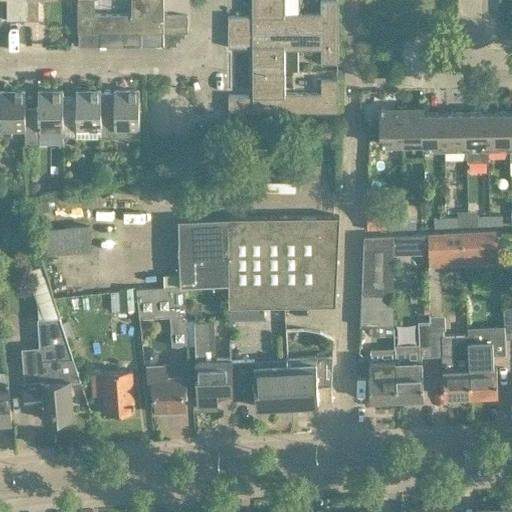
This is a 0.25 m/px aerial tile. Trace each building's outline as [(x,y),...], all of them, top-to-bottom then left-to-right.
[(6,0),(7,19),(23,19),(23,0),(6,0)] [(23,0),(23,19),(39,19),(39,0),(23,0)] [(77,0),(78,32),(79,32),(79,43),(101,43),(124,43),(124,44),(142,44),(165,44),(165,45),(170,45),(170,43),(177,43),(177,39),(181,39),(181,35),(185,35),(185,31),(188,31),(188,14),(164,14),(164,0),(131,0),(132,12),(95,12),(95,0),(77,0)] [(229,14),(229,30),(339,30),(338,0),(321,0),(321,12),(285,12),(284,0),(252,0),(253,14),(229,14)] [(253,46),(253,70),(285,70),(285,48),(322,48),(322,62),(339,62),(339,30),(229,30),(229,46),(253,46)] [(285,70),(253,70),(253,94),(229,94),(229,111),(339,111),(339,78),(322,78),(322,92),(285,92),(285,70)] [(25,110),(25,128),(26,144),(40,143),(40,128),(63,128),(64,110),(63,89),(38,89),(39,110),(25,110)] [(76,110),(64,110),(63,128),(64,135),(77,135),(77,128),(101,128),(101,110),(101,89),(76,89),(76,110)] [(115,110),(101,110),(101,128),(102,135),(115,135),(115,127),(140,127),(139,89),(114,89),(115,110)] [(12,128),(25,128),(25,110),(25,90),(0,90),(0,110),(0,135),(12,136),(12,128)] [(380,142),(402,142),(402,106),(379,106),(380,142)] [(423,106),(402,106),(402,142),(422,142),(424,142),(423,112),(423,106)] [(424,148),(445,147),(445,111),(425,112),(424,106),(423,106),(424,148)] [(510,110),(488,111),(489,147),(510,146),(510,110)] [(445,147),(467,147),(467,111),(445,111),(445,147)] [(488,111),(467,111),(467,147),(467,161),(489,160),(489,147),(488,111)] [(40,182),(29,182),(29,194),(40,194),(40,182)] [(415,200),(404,201),(405,218),(416,218),(415,200)] [(469,224),(468,207),(459,207),(459,216),(459,225),(469,224)] [(468,207),(469,224),(478,224),(478,215),(477,207),(468,207)] [(366,229),(391,228),(391,219),(391,209),(366,210),(366,229)] [(340,214),(228,216),(229,283),(230,305),(335,303),(340,214)] [(490,214),(478,215),(478,224),(490,223),(490,214)] [(503,214),(490,214),(490,223),(503,223),(503,214)] [(228,216),(178,217),(178,243),(180,272),(180,285),(182,285),(185,285),(229,283),(228,216)] [(447,216),(434,217),(434,225),(434,226),(447,225),(447,216)] [(454,216),(447,216),(447,225),(459,225),(459,216),(454,216)] [(403,227),(403,218),(391,219),(391,228),(403,227)] [(405,218),(403,218),(403,227),(417,227),(416,218),(405,218)] [(50,249),(97,249),(97,224),(51,223),(50,249)] [(496,229),(463,230),(464,255),(464,264),(499,262),(498,254),(496,229)] [(18,230),(14,246),(23,248),(27,232),(18,230)] [(464,255),(463,230),(428,232),(429,252),(429,257),(464,255)] [(428,232),(394,233),(394,253),(429,252),(428,232)] [(360,323),(360,324),(373,324),(394,325),(394,323),(394,253),(394,233),(365,235),(360,323)] [(180,272),(163,273),(164,286),(180,285),(180,272)] [(474,276),(466,276),(466,292),(475,291),(474,276)] [(141,287),(136,287),(140,317),(171,316),(172,345),(189,344),(188,320),(188,316),(186,316),(185,302),(185,285),(182,285),(180,285),(164,286),(141,287)] [(121,290),(110,290),(112,310),(138,309),(136,287),(135,286),(121,287),(121,290)] [(30,361),(24,368),(25,381),(30,381),(31,401),(43,400),(45,417),(58,416),(62,418),(67,417),(70,415),(73,415),(71,380),(82,379),(74,357),(68,338),(60,315),(55,298),(38,299),(39,316),(41,345),(42,360),(30,361)] [(201,301),(185,302),(186,316),(188,316),(192,315),(202,315),(201,301)] [(511,304),(503,305),(504,318),(511,318),(511,304)] [(430,318),(431,328),(440,327),(445,327),(444,310),(430,311),(430,318)] [(421,355),(432,354),(431,328),(430,318),(418,319),(419,342),(420,355),(421,355)] [(231,358),(231,357),(213,358),(210,319),(194,320),(195,344),(197,407),(218,406),(218,391),(232,391),(231,358)] [(504,320),(492,321),(493,339),(493,350),(506,349),(506,336),(504,320)] [(469,341),(493,339),(492,321),(468,322),(468,333),(469,341)] [(373,324),(373,334),(394,334),(394,325),(373,324)] [(431,328),(432,354),(442,354),(444,395),(471,393),(470,367),(469,341),(468,333),(441,334),(440,327),(431,328)] [(498,392),(497,366),(494,366),(493,350),(493,339),(469,341),(470,367),(471,393),(498,392)] [(419,342),(395,343),(395,346),(396,363),(396,371),(397,397),(424,396),(423,376),(423,359),(421,360),(421,355),(420,355),(419,342)] [(371,372),(369,372),(370,398),(397,397),(396,371),(396,363),(395,346),(371,347),(371,359),(370,359),(371,372)] [(148,348),(144,353),(145,358),(149,362),(155,361),(158,357),(158,351),(153,348),(148,348)] [(315,354),(287,356),(290,403),(319,401),(317,380),(331,380),(331,384),(332,384),(333,353),(315,354)] [(232,357),(231,357),(231,358),(232,391),(232,398),(233,397),(233,395),(255,394),(256,405),(290,403),(287,356),(287,364),(260,365),(260,357),(232,359),(232,357)] [(147,366),(147,370),(148,390),(154,390),(155,406),(167,405),(167,410),(185,409),(183,375),(167,376),(167,365),(147,366)] [(132,367),(92,372),(93,385),(103,384),(105,412),(115,412),(117,414),(123,413),(125,411),(135,410),(132,367)] [(0,369),(0,419),(10,419),(10,420),(12,419),(10,400),(8,369),(0,369)]
